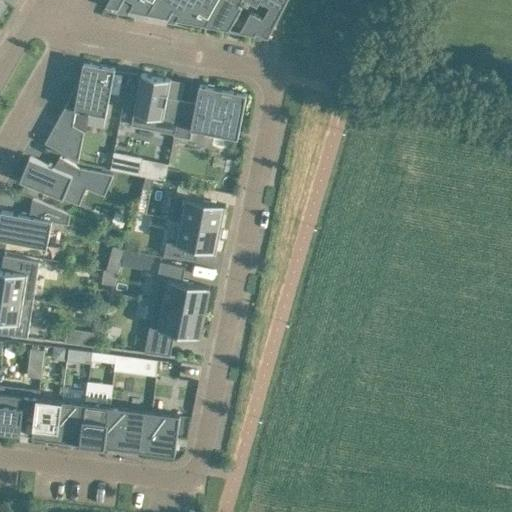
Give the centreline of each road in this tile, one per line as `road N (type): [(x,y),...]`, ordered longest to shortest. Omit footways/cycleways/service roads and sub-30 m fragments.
road 1 (residential): [(0,457),(180,480),(199,468),(272,90),(268,74),(248,66),(107,38),(69,22)]
road 2 (residential): [(428,502),(457,293)]
road 3 (residential): [(0,142),(69,22)]
road 4 (residential): [(428,502),(294,486)]
